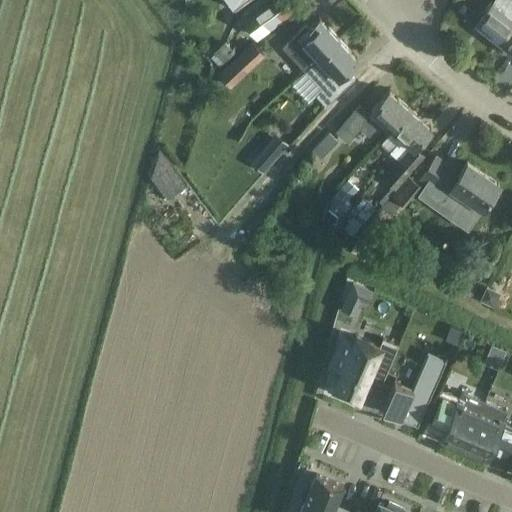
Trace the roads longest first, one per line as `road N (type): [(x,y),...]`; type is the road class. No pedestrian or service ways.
road 1 (residential): [(314,416),(511,500)]
road 2 (residential): [(511,122),(407,38)]
